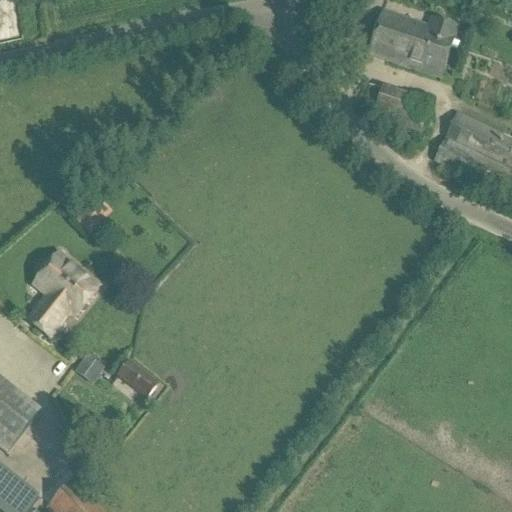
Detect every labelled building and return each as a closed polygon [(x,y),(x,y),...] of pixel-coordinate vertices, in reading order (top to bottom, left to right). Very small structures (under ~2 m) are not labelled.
[(384,14),(369,59),(441,82),(459,30),(427,20),(424,27),(384,14)] [(374,116),(372,123),(421,137),(431,102),(381,88),(380,92),(374,116)] [(505,108),(509,94),(498,91),(494,105),(505,108)] [(511,143),(458,117),(445,142),(511,173),(511,143)] [(511,173),(445,142),(434,165),(511,202),(511,173)] [(112,213),(97,199),(75,222),(90,236),(112,213)] [(49,298),(30,322),(52,339),(71,316),(76,320),(101,288),(61,257),(36,288),(49,298)] [(132,362),(119,378),(144,400),(158,384),(132,362)] [(0,382),(0,451),(6,457),(40,415),(0,382)] [(100,511),(72,484),(44,511),(100,511)]
